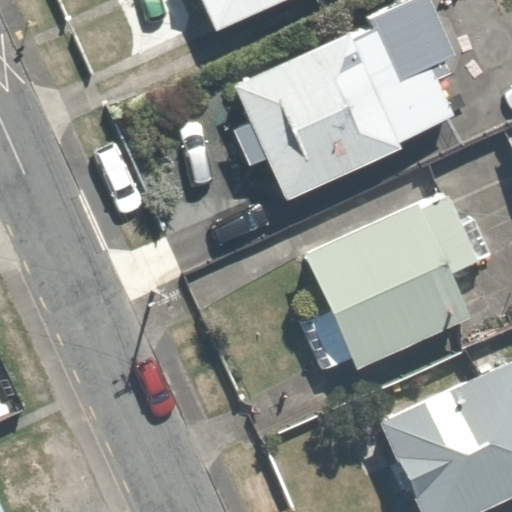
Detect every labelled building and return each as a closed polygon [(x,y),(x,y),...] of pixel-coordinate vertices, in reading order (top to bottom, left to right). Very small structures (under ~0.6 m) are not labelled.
[(177,0),(187,22),(237,0),(177,0)] [(452,111),(404,0),(363,0),(209,67),(226,107),(207,115),(226,162),(247,154),(263,192),(452,111)] [(511,132),(495,141),(511,175),(511,132)] [(424,183),(286,262),(344,362),(449,301),(430,268),(462,249),(424,183)] [(362,420),(406,511),(446,511),(511,480),(511,381),(506,384),(485,339),(404,379),(412,396),(362,420)]
